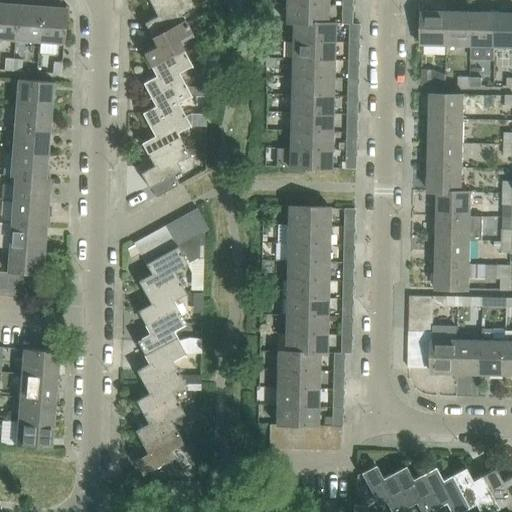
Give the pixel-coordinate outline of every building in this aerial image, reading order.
[(194,6),(190,0),(164,0),(152,7),(157,15),(144,22),(151,36),(184,18),(180,13),(194,6)] [(0,3),(0,37),(15,39),(18,5),(0,3)] [(328,4),(286,3),(285,22),(293,22),(327,22),(328,4)] [(18,5),(15,39),(39,41),(42,6),(18,5)] [(42,6),(39,41),(64,43),(66,8),(42,6)] [(448,11),(423,10),(422,44),(447,44),(448,11)] [(352,24),(352,11),(342,11),(342,24),(352,24)] [(471,45),(472,11),(448,11),(447,44),(471,45)] [(495,46),(496,12),(472,11),(471,45),(495,46)] [(511,46),(511,12),(496,12),(495,46),(511,46)] [(143,52),(151,66),(183,49),(180,43),(193,35),(184,18),(151,36),(156,45),(143,52)] [(327,22),(293,22),(292,39),(334,40),(334,22),(327,22)] [(348,42),(359,43),(359,30),(349,29),(348,42)] [(334,40),(292,39),(292,58),(333,59),(334,40)] [(348,60),(358,60),(358,48),(348,47),(348,60)] [(192,65),(183,49),(151,66),(156,75),(143,82),(150,97),(182,79),(179,73),(192,65)] [(5,57),(4,70),(20,71),(21,58),(5,57)] [(333,59),(292,58),(291,76),(333,77),(333,59)] [(52,74),(61,74),(62,63),(53,62),(52,74)] [(348,78),(358,79),(358,66),(348,65),(348,78)] [(333,77),(291,76),(291,94),(333,95),(333,77)] [(433,76),(421,76),(421,85),(433,85),(433,76)] [(458,77),(458,86),(470,86),(470,77),(458,77)] [(482,77),(470,77),(470,86),(482,87),(482,77)] [(50,106),(52,81),(18,79),(16,103),(50,106)] [(142,112),(149,126),(181,109),(178,103),(192,95),(186,85),(182,79),(150,97),(155,105),(142,112)] [(347,96),(357,97),(357,84),(347,83),(347,96)] [(196,96),(206,96),(207,86),(186,85),(192,95),(196,96)] [(464,94),(431,93),(430,118),(464,119),(464,94)] [(333,95),(291,94),(290,112),(332,113),(333,95)] [(347,114),(357,114),(357,102),(347,101),(347,114)] [(16,103),(15,127),(49,130),(50,106),(16,103)] [(191,125),(181,109),(149,126),(154,135),(141,142),(149,157),(181,139),(177,133),(191,125)] [(332,113),(290,112),(290,131),(332,132),(332,113)] [(464,119),(430,118),(430,142),(463,143),(464,119)] [(346,132),(356,132),(357,120),(347,119),(346,132)] [(47,154),(49,130),(15,127),(13,151),(47,154)] [(332,132),(290,131),(289,149),(331,150),(332,132)] [(346,150),(356,150),(356,138),(346,137),(346,150)] [(150,186),(156,197),(179,184),(173,173),(180,169),(177,163),(190,155),(181,139),(149,157),(154,165),(140,172),(148,187),(150,186)] [(463,143),(430,142),(429,166),(463,167),(463,143)] [(331,150),(289,149),(289,167),(331,168),(331,150)] [(13,151),(11,175),(11,176),(15,176),(45,178),(45,177),(47,154),(13,151)] [(345,168),(355,168),(356,156),(346,155),(345,168)] [(463,167),(429,166),(428,190),(472,191),(462,190),(463,167)] [(49,178),(45,177),(45,178),(15,176),(13,199),(47,202),(49,178)] [(511,180),(503,181),(503,192),(511,192),(511,180)] [(472,191),(428,190),(428,191),(438,191),(437,215),(471,216),(472,191)] [(511,205),(511,192),(503,192),(503,205),(511,205)] [(45,226),(47,202),(13,199),(11,223),(45,226)] [(329,225),(330,208),(330,207),(288,206),(288,207),(287,224),(329,225)] [(204,231),(207,230),(208,229),(197,208),(186,214),(198,235),(202,232),(204,231)] [(187,240),(198,235),(186,214),(176,219),(187,240)] [(344,227),(354,227),(354,214),(344,214),(344,227)] [(471,216),(437,215),(437,239),(471,240),(471,216)] [(176,219),(165,225),(177,246),(187,240),(176,219)] [(0,246),(9,247),(43,250),(45,226),(11,223),(0,222),(0,246)] [(287,242),(329,243),(329,225),(287,224),(287,242)] [(166,252),(177,246),(165,225),(155,231),(166,252)] [(502,229),(502,240),(511,241),(511,229),(502,229)] [(155,231),(144,237),(155,258),(166,252),(155,231)] [(202,232),(198,235),(187,240),(177,246),(166,252),(155,258),(145,263),(151,273),(138,281),(145,294),(177,277),(174,271),(202,256),(202,232)] [(343,245),(354,245),(354,232),(344,232),(343,245)] [(144,237),(134,242),(145,263),(155,258),(144,237)] [(471,240),(437,239),(436,263),(470,264),(471,240)] [(502,253),(511,253),(511,241),(502,240),(502,253)] [(287,260),(328,261),(329,243),(287,242),(287,260)] [(41,275),(43,250),(9,247),(8,272),(20,273),(33,274),(41,275)] [(343,263),(353,263),(353,250),(343,250),(343,263)] [(286,279),(328,280),(328,261),(287,260),(286,279)] [(470,264),(436,263),(436,288),(470,289),(470,279),(486,279),(486,264),(470,264)] [(501,289),(510,290),(511,265),(502,265),(501,289)] [(343,281),(353,281),(353,268),(343,268),(343,281)] [(20,273),(8,272),(6,296),(18,297),(20,273)] [(33,274),(20,273),(18,297),(31,298),(33,274)] [(177,277),(145,294),(150,303),(137,310),(144,323),(176,307),(173,301),(187,294),(177,277)] [(286,297),(327,298),(328,280),(286,279),(286,297)] [(342,299),(352,299),(353,286),(342,286),(342,299)] [(410,307),(434,308),(434,296),(410,295),(410,307)] [(446,306),(459,307),(459,296),(446,296),(446,306)] [(471,307),(471,297),(459,296),(459,307),(471,307)] [(285,315),(327,316),(327,298),(286,297),(285,315)] [(494,307),(507,308),(507,297),(495,297),(494,307)] [(342,317),(352,317),(352,304),(342,304),(342,317)] [(176,307),(144,323),(150,333),(136,340),(144,354),(176,337),(173,331),(186,324),(176,307)] [(409,319),(433,320),(434,308),(410,307),(409,319)] [(285,333),(327,334),(327,316),(285,315),(285,333)] [(409,319),(409,331),(433,332),(433,320),(409,319)] [(341,335),(351,335),(352,322),(342,322),(341,335)] [(433,344),(433,339),(433,332),(409,331),(409,343),(433,344)] [(284,350),(319,352),(326,353),(327,334),(285,333),(284,350)] [(136,370),(144,384),(175,367),(172,361),(185,354),(184,350),(176,337),(144,354),(149,363),(136,370)] [(457,373),(458,339),(433,339),(433,344),(432,355),(432,368),(432,372),(457,373)] [(481,374),(482,340),(458,339),(457,373),(481,374)] [(351,353),(351,340),(341,340),(341,353),(344,353),(351,353)] [(505,374),(506,340),(482,340),(481,374),(505,374)] [(201,341),(184,350),(185,354),(200,354),(201,341)] [(409,343),(409,355),(432,355),(433,344),(409,343)] [(58,351),(24,349),(22,373),(56,375),(58,351)] [(277,370),(319,371),(319,352),(284,350),(277,350),(277,370)] [(432,368),(432,355),(409,355),(408,367),(432,368)] [(333,371),(343,371),(344,359),(334,358),(333,371)] [(185,383),(175,367),(144,384),(148,393),(135,400),(143,414),(175,397),(172,391),(185,383)] [(276,388),(318,389),(319,371),(277,370),(276,388)] [(54,400),(56,375),(22,373),(20,397),(54,400)] [(333,389),(343,390),(343,377),(333,376),(333,389)] [(276,406),(318,407),(318,389),(276,388),(276,406)] [(332,407),(342,407),(343,395),(333,394),(332,407)] [(54,400),(20,397),(18,421),(52,424),(54,400)] [(135,430),(142,444),(174,426),(171,420),(184,413),(175,397),(143,414),(148,423),(135,430)] [(306,425),(317,425),(318,407),(276,406),(275,424),(282,424),(294,424),(306,425)] [(332,425),(330,425),(329,450),(341,450),(341,426),(342,426),(342,413),(332,412),(332,425)] [(50,448),(52,424),(18,421),(16,445),(50,448)] [(275,424),(269,424),(269,448),(281,448),(282,424),(275,424)] [(294,424),(282,424),(281,448),(293,449),(294,424)] [(305,449),(306,425),(294,424),(293,449),(305,449)] [(317,449),(317,425),(306,425),(305,449),(317,449)] [(329,450),(330,425),(317,425),(317,449),(329,450)] [(184,443),(174,426),(142,444),(147,453),(134,460),(142,474),(174,457),(170,450),(184,443)] [(375,465),(361,473),(378,505),(385,501),(390,511),(396,511),(409,505),(392,473),(383,478),(375,465)] [(392,473),(409,505),(415,502),(419,511),(428,511),(439,506),(422,474),(412,479),(405,466),(392,473)] [(422,474),(439,506),(445,503),(449,511),(459,511),(469,507),(452,474),(442,480),(435,466),(422,474)] [(452,474),(469,507),(474,504),(478,511),(490,511),(499,508),(482,475),(472,480),(465,467),(452,474)] [(482,475),(499,508),(505,505),(508,511),(511,511),(511,475),(502,481),(495,468),(482,475)] [(155,470),(154,480),(166,480),(167,470),(155,470)]
